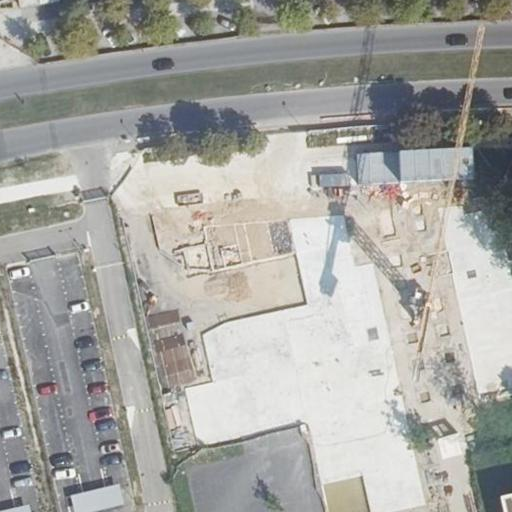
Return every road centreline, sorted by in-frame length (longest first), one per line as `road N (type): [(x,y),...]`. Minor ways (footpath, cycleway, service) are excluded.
road 1 (tertiary): [(511,32),(185,59),(0,86)]
road 2 (tertiary): [(39,139),(149,120),(511,92)]
